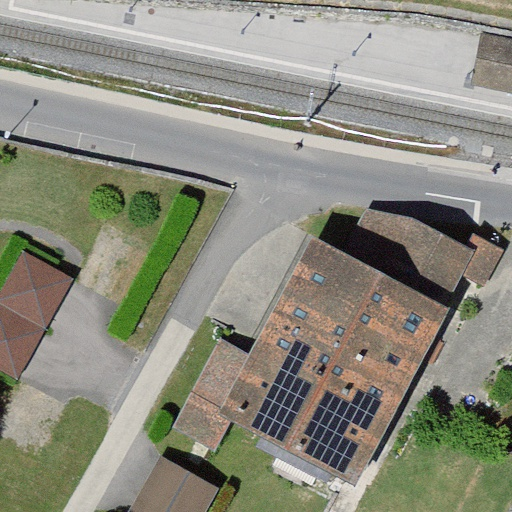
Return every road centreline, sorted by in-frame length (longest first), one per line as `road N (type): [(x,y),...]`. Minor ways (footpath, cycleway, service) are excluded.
road 1 (residential): [(64,511),(283,168)]
road 2 (residential): [(0,104),(283,168)]
road 3 (residential): [(283,168),(511,203)]
